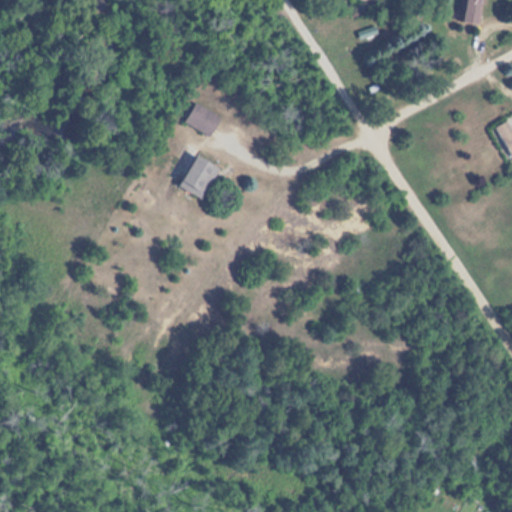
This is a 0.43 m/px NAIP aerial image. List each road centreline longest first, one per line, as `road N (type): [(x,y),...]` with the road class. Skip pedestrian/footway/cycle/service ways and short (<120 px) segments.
road 1 (residential): [(511,48),(293,174),(226,142)]
road 2 (residential): [(362,129),(511,350)]
road 3 (residential): [(485,311),(334,431)]
road 4 (residential): [(362,129),(289,0)]
